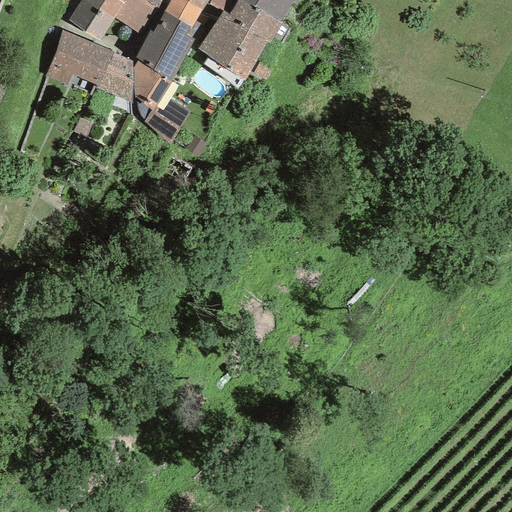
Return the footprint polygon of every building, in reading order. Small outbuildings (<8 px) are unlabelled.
[(118,1),(116,0),(80,0),(68,20),(100,40),(114,19),(123,4),(118,1)] [(139,35),(157,9),(146,0),(118,0),(118,1),(123,4),(114,19),(139,35)] [(146,0),(157,9),(162,0),(146,0)] [(206,3),(209,0),(170,0),(164,11),(191,28),(195,21),(201,10),(206,3)] [(209,0),(206,3),(223,11),(227,15),(236,0),(209,0)] [(270,43),(281,24),(279,22),(238,0),(236,0),(227,15),(267,41),(270,43)] [(298,0),(238,0),(279,22),(292,3),(295,5),(298,0)] [(150,30),(134,59),(137,61),(133,68),(134,99),(150,111),(152,112),(163,96),(170,82),(202,26),(195,21),(191,28),(164,11),(153,32),(150,30)] [(244,81),(267,41),(227,15),(223,11),(197,49),(244,81)] [(66,85),(71,75),(100,87),(112,53),(62,30),(45,76),(66,85)] [(100,87),(99,89),(131,103),(133,61),(112,53),(100,87)] [(150,111),(143,122),(170,145),(190,112),(163,96),(152,112),(150,111)]
